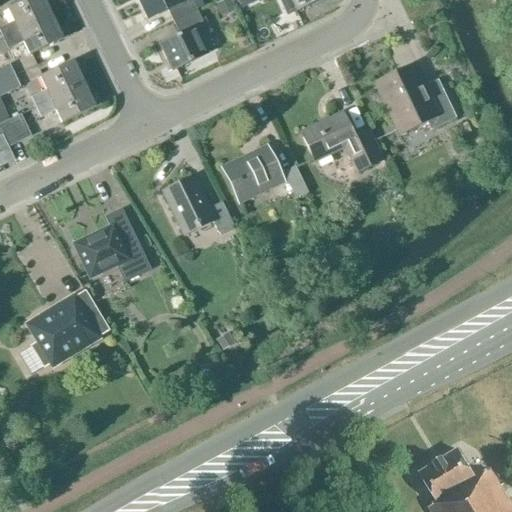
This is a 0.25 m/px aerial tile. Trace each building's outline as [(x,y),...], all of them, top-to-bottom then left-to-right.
[(51,1),(50,0),(27,0),(7,10),(13,23),(0,28),(0,33),(3,40),(52,17),(46,3),(51,1)] [(140,0),(142,4),(140,5),(147,20),(167,11),(173,23),(197,12),(191,0),(140,0)] [(253,0),(236,0),(242,11),(256,4),(253,0)] [(290,0),(296,12),(320,0),(290,0)] [(208,34),(197,12),(173,23),(179,36),(160,45),(167,60),(169,59),(175,71),(207,55),(199,38),(208,34)] [(23,43),(29,56),(68,38),(63,28),(58,30),(52,17),(3,40),(8,50),(23,43)] [(3,40),(0,41),(0,53),(1,54),(8,50),(3,40)] [(84,71),(78,60),(39,78),(46,91),(31,98),(36,109),(84,85),(78,73),(84,71)] [(0,83),(15,77),(9,65),(0,69),(0,83)] [(414,70),(374,90),(394,133),(423,119),(429,131),(455,119),(441,90),(427,96),(414,70)] [(0,83),(0,97),(20,88),(15,77),(0,83)] [(55,112),(61,125),(100,106),(96,97),(91,99),(84,85),(36,109),(40,119),(55,112)] [(342,114),(300,134),(314,163),(345,149),(357,173),(382,161),(369,132),(353,139),(342,114)] [(9,122),(19,143),(32,137),(21,116),(9,122)] [(19,143),(9,122),(0,126),(0,128),(9,148),(19,143)] [(267,151),(224,171),(239,202),(281,182),(267,151)] [(294,200),(307,194),(295,168),(282,174),(294,200)] [(192,178),(163,192),(183,234),(212,220),(219,234),(233,227),(222,203),(207,210),(192,178)] [(111,229),(75,246),(90,278),(118,265),(126,281),(148,270),(120,213),(106,219),(111,229)] [(44,366),(49,363),(52,368),(99,340),(97,337),(106,331),(84,295),(75,300),(74,297),(27,326),(38,345),(32,348),(44,366)] [(227,337),(217,343),(224,355),(234,348),(227,337)] [(511,511),(511,505),(489,469),(475,478),(457,450),(420,473),(437,501),(429,507),(431,511),(511,511)]
